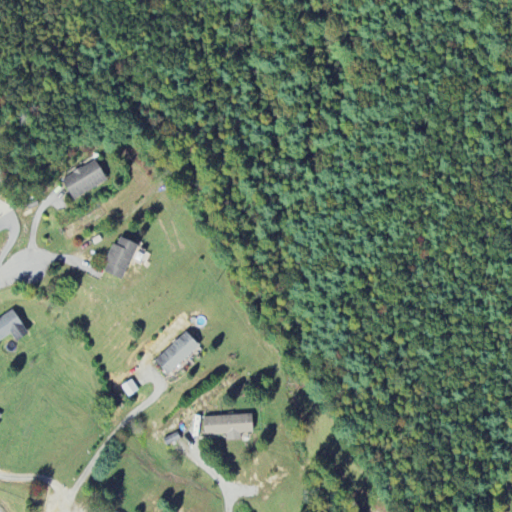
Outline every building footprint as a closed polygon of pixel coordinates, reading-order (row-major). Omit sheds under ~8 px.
[(62,179),(72,200),(107,183),(97,162),(62,179)] [(103,273),(123,281),(137,246),(117,238),(103,273)] [(0,320),(0,343),(12,336),(17,344),(29,336),(13,312),(0,320)] [(155,362),(169,377),(200,348),(186,333),(155,362)] [(129,398),(139,392),(133,381),(122,387),(129,398)] [(204,418),(204,438),(227,437),(227,443),(242,443),(241,435),(254,434),(253,416),(204,418)]
